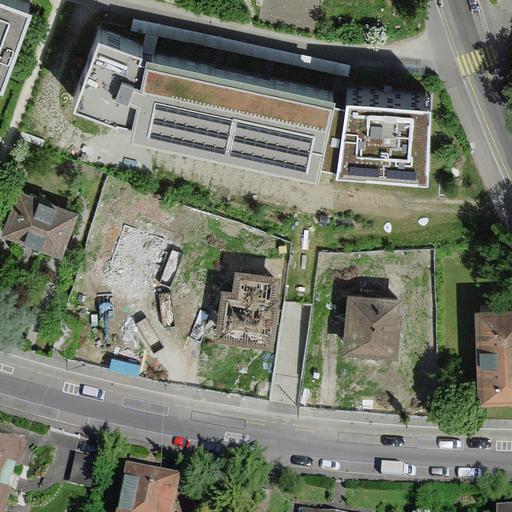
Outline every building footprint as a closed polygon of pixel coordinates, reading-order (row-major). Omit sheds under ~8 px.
[(31,2),(26,0),(0,0),(0,76),(3,78),(31,2)] [(145,47),(96,29),(69,99),(106,112),(128,118),(126,128),(311,167),(313,158),(335,163),(430,171),(433,97),(349,91),(145,47)] [(76,211),(20,192),(5,231),(60,252),(76,211)] [(156,282),(173,232),(124,216),(107,266),(156,282)] [(279,340),(282,265),(235,264),(235,282),(221,281),(219,337),(279,340)] [(348,287),(345,347),(401,350),(404,289),(348,287)] [(506,305),(480,306),(484,396),(509,395),(509,392),(511,392),(511,307),(506,308),(506,305)] [(0,511),(23,450),(0,442),(0,511)] [(170,511),(176,483),(129,474),(121,511),(170,511)]
